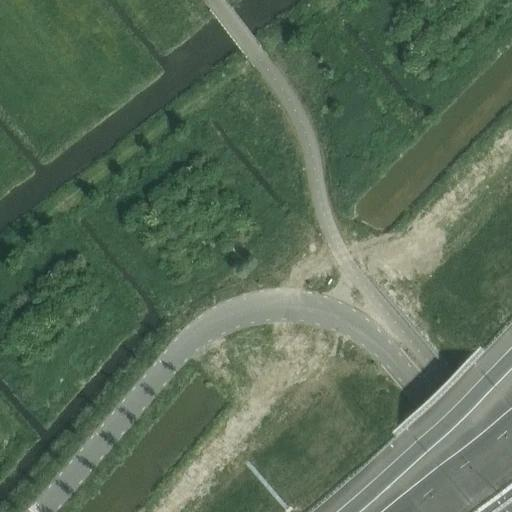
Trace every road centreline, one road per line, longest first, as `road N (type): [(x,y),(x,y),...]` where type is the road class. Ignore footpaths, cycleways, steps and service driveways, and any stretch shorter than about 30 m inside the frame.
road 1 (unclassified): [(511,498),(391,358),(332,313),(295,306),(244,316),(201,339),(44,511)]
road 2 (motorway): [(511,358),(353,511)]
road 3 (motorway): [(511,434),(415,511)]
